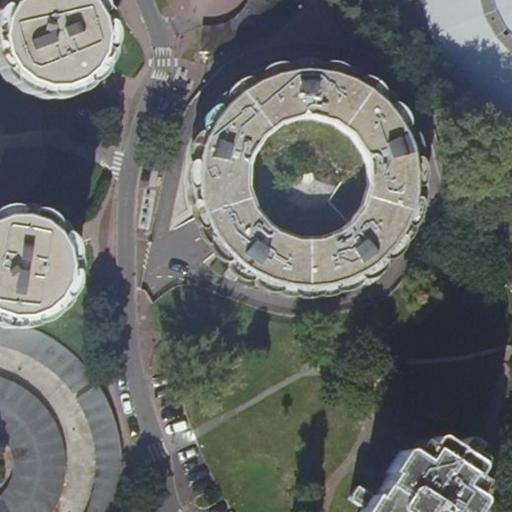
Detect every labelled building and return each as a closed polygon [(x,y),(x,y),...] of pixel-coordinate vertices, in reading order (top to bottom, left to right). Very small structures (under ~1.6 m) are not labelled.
[(0,58),(4,68),(29,89),(46,93),(59,92),(67,90),(72,88),(82,82),(89,75),(94,69),(98,61),(101,52),(103,41),(102,29),(99,20),(95,12),(89,3),(85,0),(13,0),(7,5),(2,13),(0,19),(0,58)] [(251,0),(249,6),(244,14),(237,21),(228,27),(216,31),(203,31),(196,55),(208,56),(219,54),(220,54),(233,50),(244,44),(253,38),(262,30),(268,21),(273,13),(276,3),(276,0),(251,0)] [(511,0),(422,0),(422,3),(425,17),(433,40),(440,54),(445,64),(451,73),(463,87),(471,95),(484,105),(502,117),(511,121),(511,0)] [(29,89),(4,68),(0,66),(0,215),(5,214),(15,207),(24,200),(31,191),(37,182),(45,160),(47,146),(9,149),(3,165),(0,169),(0,113),(4,121),(9,133),(46,130),(45,124),(43,115),(39,104),(29,89)] [(417,196),(418,181),(418,167),(415,152),(410,138),(404,125),(396,113),(387,102),(376,92),(364,84),(352,77),(338,72),(324,68),(309,67),(295,67),(280,69),(266,73),(253,79),(240,86),(229,95),(219,106),(210,117),(203,130),(197,143),(193,157),(191,172),(191,186),(193,201),(196,215),(202,228),(209,241),(217,253),(227,263),(239,272),(251,280),(264,286),(278,290),(293,293),(307,293),(322,292),(336,289),(350,284),(363,277),(375,269),(386,260),(395,249),(403,237),(410,224),(414,210),(417,196)] [(5,214),(0,215),(0,315),(18,320),(29,317),(33,315),(41,311),(48,305),(54,299),(59,291),(62,283),(65,275),(65,266),(63,254),(60,245),(53,233),(47,227),(40,222),(26,216),(14,214),(5,214)] [(68,348),(67,348),(50,340),(36,331),(21,324),(4,318),(0,317),(0,341),(3,342),(12,345),(33,355),(44,361),(52,368),(60,373),(74,391),(86,412),(92,428),(96,441),(98,467),(96,483),(90,506),(87,511),(113,511),(117,501),(120,491),(122,476),(122,456),(121,439),(118,426),(111,407),(102,389),(91,371),(78,356),(68,348)] [(0,433),(6,439),(11,448),(13,458),(13,469),(11,479),(6,488),(0,493),(0,511),(52,511),(58,501),(63,488),(66,474),(66,460),(64,446),(61,433),(55,420),(48,408),(39,397),(28,388),(16,381),(3,375),(0,374),(0,433)] [(477,511),(479,509),(479,505),(477,501),(473,497),(480,487),(472,481),(477,474),(478,470),(474,466),(465,459),(469,451),(457,443),(451,451),(437,442),(433,442),(432,443),(426,450),(418,446),(408,459),(405,457),(402,457),(399,459),(387,478),(391,482),(376,503),(373,501),(366,511),(477,511)] [(218,511),(287,511),(289,495),(280,476),(262,466),(241,466),(224,478),(215,497),(218,511)]
